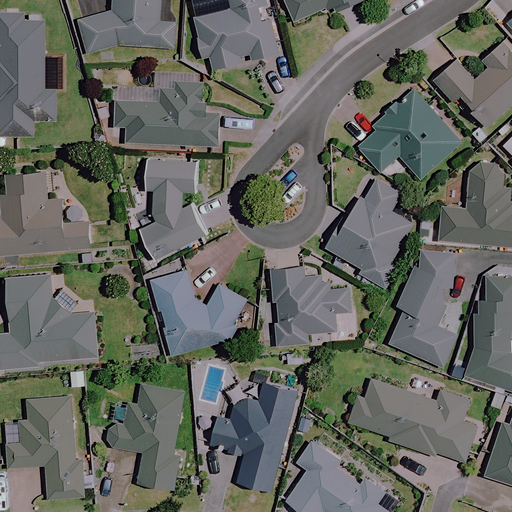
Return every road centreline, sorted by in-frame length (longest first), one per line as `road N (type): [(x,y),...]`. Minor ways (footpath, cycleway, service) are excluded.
road 1 (residential): [(313,115),(242,185),(239,208),(251,226),(277,233),(295,231),(314,214)]
road 2 (residential): [(313,115),(364,62),(461,0)]
